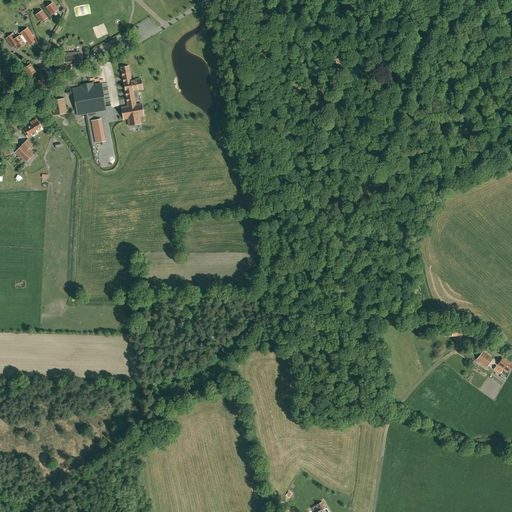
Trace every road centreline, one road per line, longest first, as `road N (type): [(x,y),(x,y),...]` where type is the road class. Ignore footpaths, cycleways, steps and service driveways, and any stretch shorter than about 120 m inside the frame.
road 1 (unclassified): [(372,511),(391,414),(464,341)]
road 2 (track): [(149,388),(222,347),(196,313),(193,293)]
